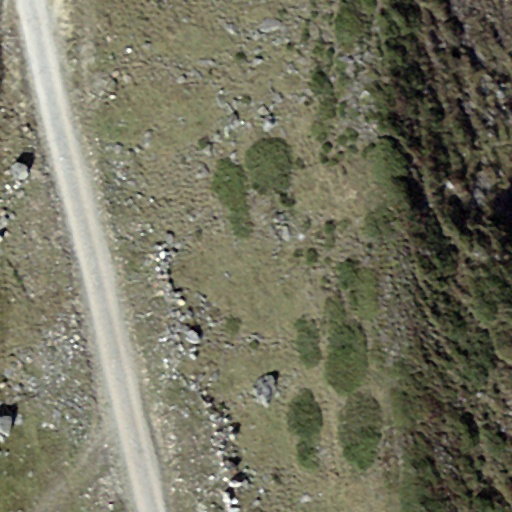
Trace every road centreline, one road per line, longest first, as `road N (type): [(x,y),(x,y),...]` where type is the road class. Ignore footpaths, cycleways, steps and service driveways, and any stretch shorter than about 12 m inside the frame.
road 1 (track): [(37,0),(162,511)]
road 2 (track): [(130,384),(45,511)]
